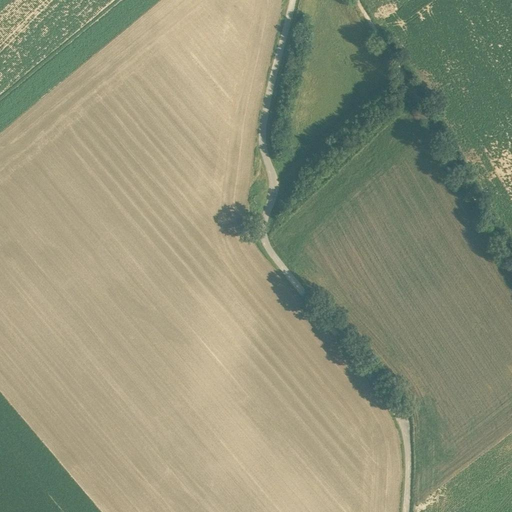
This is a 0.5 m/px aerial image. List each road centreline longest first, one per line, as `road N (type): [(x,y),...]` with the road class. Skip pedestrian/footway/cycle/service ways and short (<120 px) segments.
road 1 (unclassified): [(405,511),(402,416),(263,237),(271,175),(259,137),(292,0)]
road 2 (track): [(511,256),(356,0)]
